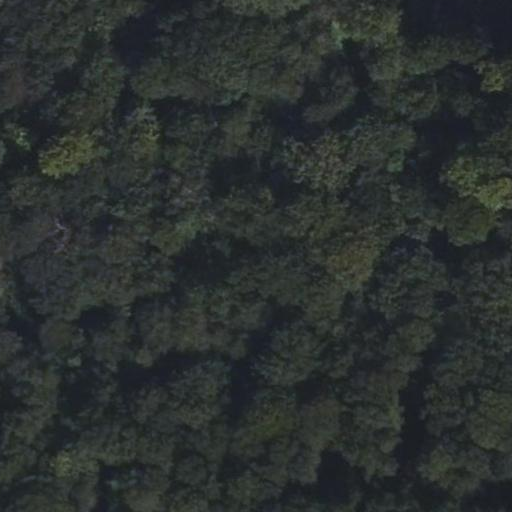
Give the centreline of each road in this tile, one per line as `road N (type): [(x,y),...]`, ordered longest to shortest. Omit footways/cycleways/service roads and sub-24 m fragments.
road 1 (track): [(65,87),(511,117)]
road 2 (track): [(174,0),(65,87)]
